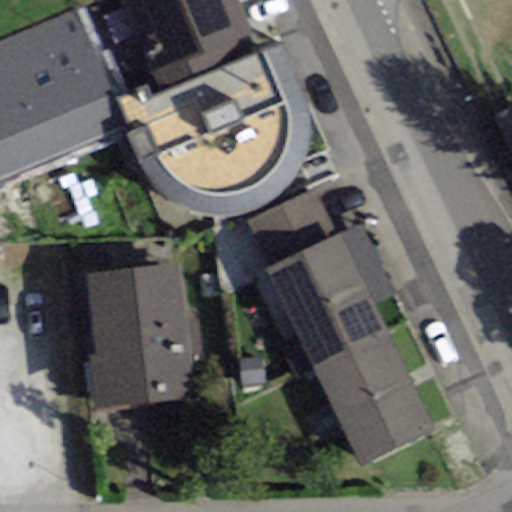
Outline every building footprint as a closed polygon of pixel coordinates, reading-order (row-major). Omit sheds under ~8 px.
[(235,0),(119,0),(157,93),(257,53),(235,0)] [(0,181),(123,128),(72,10),(0,41),(0,181)] [(280,46),(257,53),(157,93),(152,97),(147,85),(114,98),(131,149),(142,170),(158,192),(174,201),(198,214),(220,218),(247,215),(268,205),(283,194),(296,176),(305,159),(309,131),(308,109),(280,46)] [(268,269),(336,236),(312,190),(245,224),(268,269)] [(311,368),(384,332),(369,304),(393,292),(360,224),(336,236),(268,269),(263,272),(311,368)] [(94,411),(102,411),(193,401),(179,265),(87,275),(96,357),(88,358),(94,411)] [(362,466),(434,429),(384,332),(311,368),(362,466)] [(265,384),(263,359),(237,360),(239,386),(265,384)]
